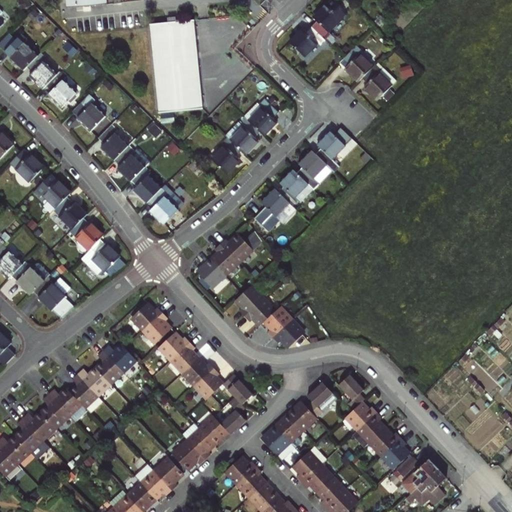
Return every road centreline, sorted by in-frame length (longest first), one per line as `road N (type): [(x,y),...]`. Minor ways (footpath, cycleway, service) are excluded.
road 1 (residential): [(299,0),(264,46),(307,97),(307,121),(236,199),(157,260)]
road 2 (residential): [(294,362),(336,354),(365,361),(484,488)]
road 3 (residential): [(0,83),(65,147),(157,260)]
road 4 (residential): [(157,260),(237,349),(261,361),(294,362)]
road 5 (unknown): [(233,0),(73,17)]
road 6 (residential): [(42,346),(157,260)]
